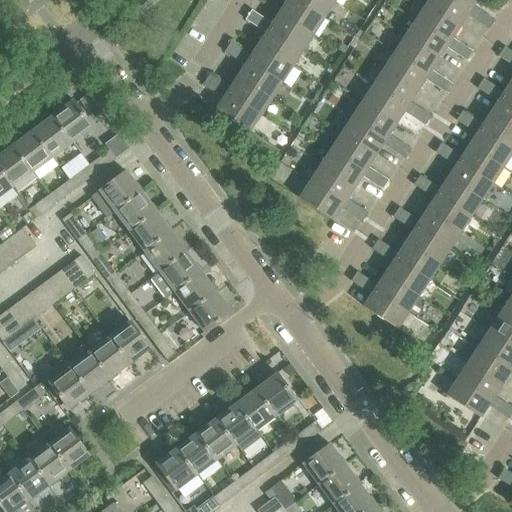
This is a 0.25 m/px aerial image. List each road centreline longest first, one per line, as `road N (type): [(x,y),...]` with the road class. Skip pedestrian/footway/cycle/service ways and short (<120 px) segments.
road 1 (residential): [(291,320),(333,290),(511,16)]
road 2 (residential): [(433,511),(291,320)]
road 3 (residential): [(272,294),(143,120)]
road 4 (residential): [(125,408),(272,294)]
road 5 (residential): [(245,0),(185,89),(143,120)]
